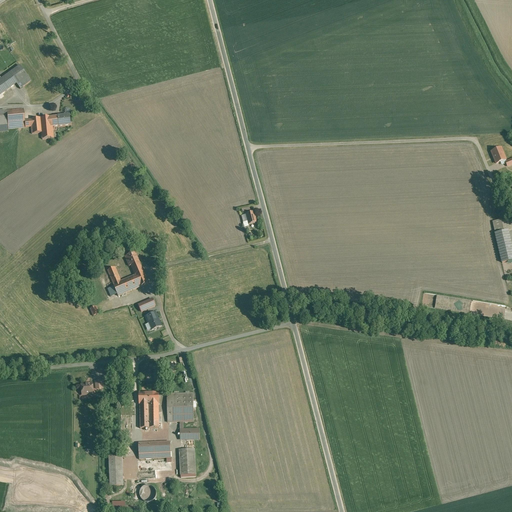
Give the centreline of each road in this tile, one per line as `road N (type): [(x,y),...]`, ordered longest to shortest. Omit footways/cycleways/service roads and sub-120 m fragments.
road 1 (unclassified): [(207,0),(294,326)]
road 2 (unclassified): [(0,368),(134,358),(294,326)]
road 3 (unclassified): [(294,326),(342,511)]
road 4 (unclassified): [(44,7),(76,86),(43,103),(0,108)]
